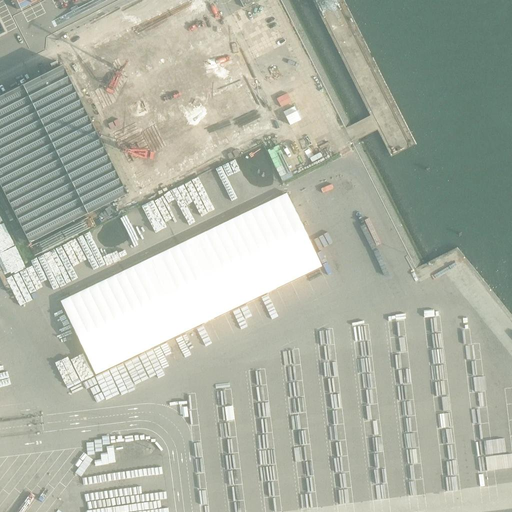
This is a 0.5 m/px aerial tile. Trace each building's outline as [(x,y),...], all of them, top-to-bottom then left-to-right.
[(203,0),(142,0),(65,39),(140,188),(266,124),(203,0)] [(252,0),(238,0),(243,10),(255,5),(252,0)] [(62,65),(0,96),(0,184),(30,243),(127,194),(62,65)] [(288,193),(60,302),(95,375),(323,266),(288,193)] [(91,426),(92,449),(129,446),(128,423),(121,423),(121,433),(117,433),(118,441),(107,442),(107,433),(103,433),(102,425),(91,426)]
